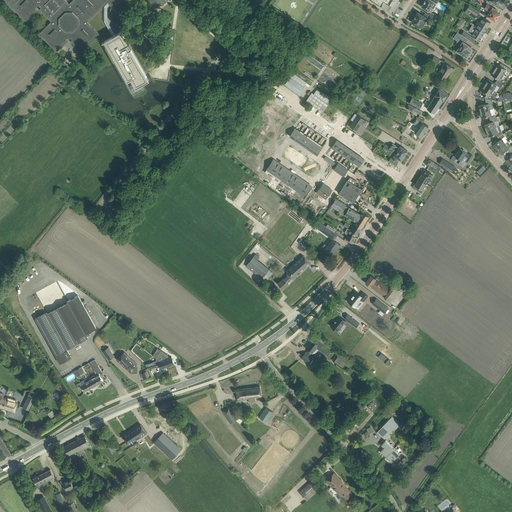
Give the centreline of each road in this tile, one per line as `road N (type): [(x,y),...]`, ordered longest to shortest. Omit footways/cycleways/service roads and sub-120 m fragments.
road 1 (secondary): [(41,447),(260,348)]
road 2 (secondary): [(260,348),(328,289),(402,180)]
road 3 (unclassified): [(394,511),(260,348)]
road 4 (residential): [(402,180),(276,92)]
